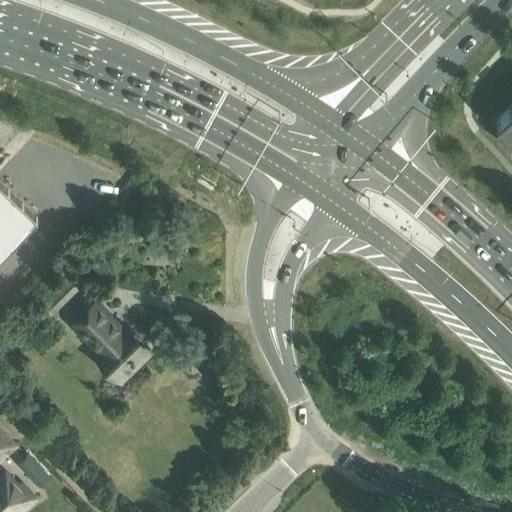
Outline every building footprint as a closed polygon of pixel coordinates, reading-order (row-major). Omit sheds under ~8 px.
[(511,135),(511,105),(497,119),(511,135)] [(0,257),(24,231),(37,217),(0,181),(0,257)] [(85,281),(68,266),(38,296),(54,311),(85,281)] [(81,314),(74,322),(99,348),(95,352),(120,378),(137,361),(137,360),(135,361),(130,356),(144,343),(149,348),(148,348),(149,349),(150,348),(125,322),(119,329),(108,318),(111,316),(96,300),(81,314)] [(0,461),(15,448),(0,431),(0,461)] [(0,511),(15,511),(18,510),(19,511),(37,496),(24,483),(22,484),(9,470),(0,478),(0,511)]
